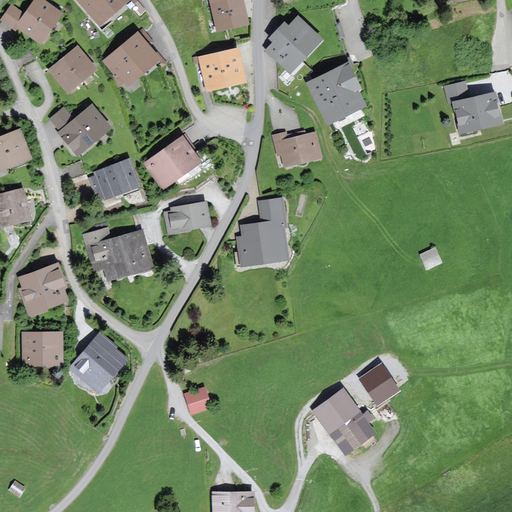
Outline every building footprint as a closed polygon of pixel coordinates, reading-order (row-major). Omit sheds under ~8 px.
[(121,0),(82,0),(99,20),(121,0)] [(249,28),(243,0),(220,0),(209,2),(216,35),(249,28)] [(56,14),(37,1),(19,25),(38,38),(56,14)] [(2,19),(14,28),(23,16),(10,7),(2,19)] [(268,41),(272,45),(266,51),(291,75),(322,42),(298,19),(289,28),(284,24),(268,41)] [(415,29),(382,35),(389,73),(428,65),(422,34),(416,35),(415,29)] [(135,39),(109,61),(117,72),(120,70),(128,79),(152,59),(135,39)] [(460,39),(446,49),(453,60),(468,50),(460,39)] [(22,67),(36,60),(29,47),(16,54),(22,67)] [(247,85),(239,49),(198,59),(206,94),(247,85)] [(76,51),(52,71),(67,88),(90,69),(76,51)] [(346,68),(312,84),(329,118),(359,103),(352,90),(356,88),(346,68)] [(463,84),(447,88),(450,102),(457,101),(463,127),(497,119),(492,98),(468,103),(463,84)] [(51,119),(60,130),(72,121),(62,109),(51,119)] [(105,127),(90,109),(62,133),(76,150),(105,127)] [(304,138),(302,132),(296,134),(297,140),(286,142),(284,134),(273,137),(277,152),(284,151),(286,161),(316,154),(312,136),(304,138)] [(16,134),(0,140),(0,165),(25,156),(16,134)] [(150,164),(162,182),(193,160),(180,142),(150,164)] [(70,180),(85,175),(79,161),(65,166),(70,180)] [(103,172),(98,174),(99,176),(90,179),(96,195),(105,192),(106,194),(112,191),(115,199),(137,190),(126,163),(112,168),(110,164),(101,168),(103,172)] [(25,215),(19,193),(13,195),(12,190),(2,192),(4,197),(0,198),(0,218),(1,221),(25,215)] [(247,241),(241,242),(244,261),(280,255),(277,237),(283,237),(281,226),(284,225),(280,202),(264,204),(267,227),(245,230),(247,241)] [(186,229),(186,225),(205,221),(202,204),(171,210),(172,213),(166,214),(169,232),(186,229)] [(146,264),(136,230),(122,235),(124,239),(109,244),(105,232),(86,238),(92,260),(103,257),(104,259),(106,258),(111,275),(146,264)] [(434,250),(422,255),(427,267),(439,262),(434,250)] [(60,284),(54,269),(24,280),(28,290),(24,292),(31,308),(60,297),(56,286),(60,284)] [(22,365),(64,365),(64,330),(22,330),(22,365)] [(98,371),(100,373),(117,354),(109,347),(111,345),(99,335),(88,347),(90,349),(77,365),(92,377),(98,371)] [(363,379),(378,401),(394,390),(379,368),(363,379)] [(203,389),(185,395),(191,412),(209,406),(203,389)] [(367,411),(362,415),(344,391),(314,413),(327,430),(330,428),(336,435),(332,437),(337,443),(340,441),(347,450),(373,430),(367,422),(372,418),(367,411)] [(14,482),(9,490),(18,495),(23,487),(14,482)] [(251,511),(251,494),(217,495),(212,495),(212,511),(251,511)]
